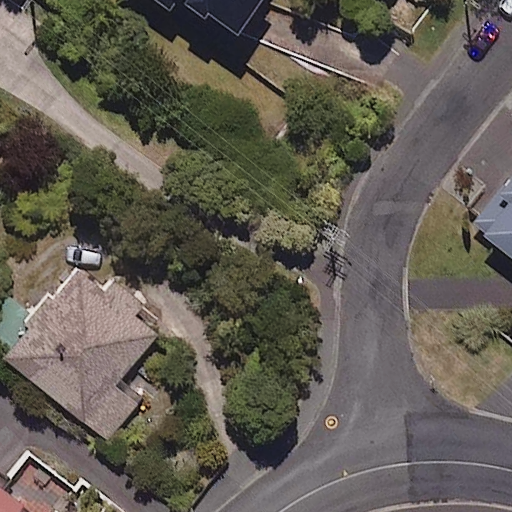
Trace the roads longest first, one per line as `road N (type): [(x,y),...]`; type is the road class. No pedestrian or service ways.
road 1 (residential): [(511,30),(440,119),(401,181),(376,244),(368,317),(387,465)]
road 2 (residential): [(511,470),(443,461),(387,465)]
